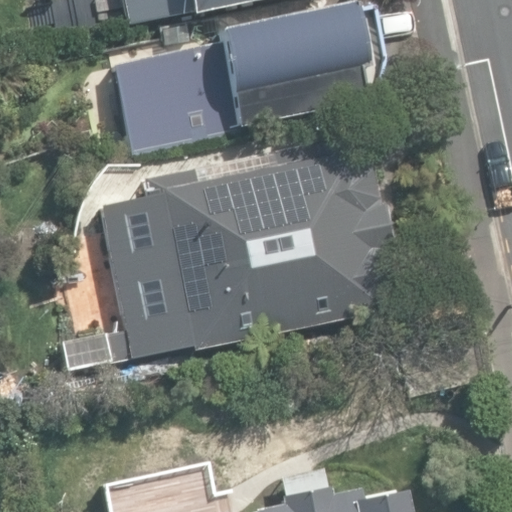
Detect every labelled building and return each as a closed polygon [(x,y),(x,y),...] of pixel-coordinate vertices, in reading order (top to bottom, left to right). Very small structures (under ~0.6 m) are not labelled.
[(121,0),(126,23),(238,0),(121,0)] [(373,0),(380,29),(412,21),(406,0),(373,0)] [(354,12),(352,3),(214,32),(216,44),(109,66),(128,156),(238,133),(236,125),(351,101),(359,97),(365,92),(371,85),(375,78),(377,69),(378,63),(367,9),(354,12)] [(98,205),(129,359),(187,348),(188,352),(389,310),(378,251),(387,249),(378,203),(373,204),(365,167),(318,136),(294,148),(140,179),(143,196),(98,205)] [(388,349),(399,397),(489,377),(478,329),(388,349)] [(62,373),(106,364),(100,334),(56,343),(62,373)] [(408,511),(404,489),(359,498),(356,485),(329,491),(328,483),(323,484),(319,467),(278,475),(282,494),(277,495),(278,501),(250,506),(250,511),(408,511)]
